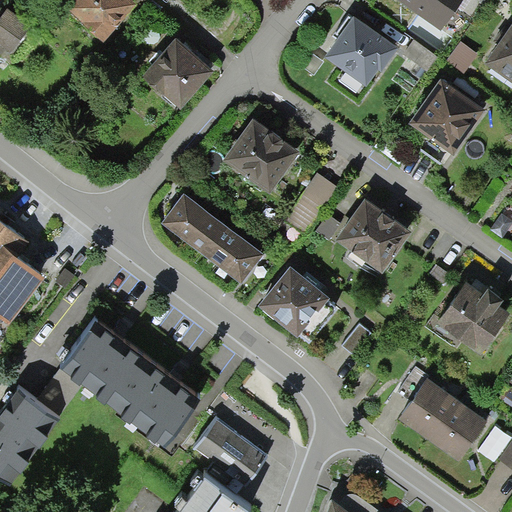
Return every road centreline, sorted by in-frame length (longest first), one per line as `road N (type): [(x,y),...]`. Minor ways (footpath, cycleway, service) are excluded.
road 1 (residential): [(511,263),(243,69)]
road 2 (residential): [(113,228),(296,371),(320,395),(331,433)]
road 3 (residential): [(243,69),(113,228)]
road 4 (residential): [(331,433),(373,445),(461,511)]
road 5 (residential): [(0,142),(113,228)]
